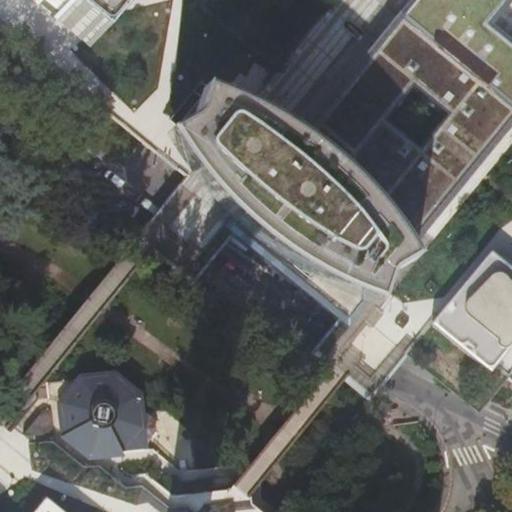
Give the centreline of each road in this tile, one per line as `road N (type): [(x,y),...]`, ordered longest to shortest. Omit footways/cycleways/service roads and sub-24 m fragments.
road 1 (residential): [(511,439),(399,390),(141,220),(0,109)]
road 2 (residential): [(0,442),(135,511)]
